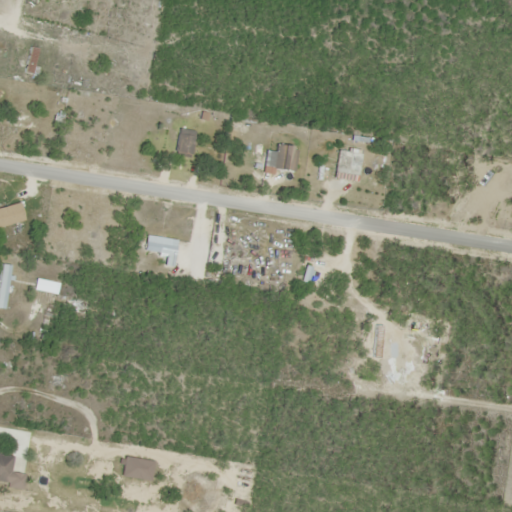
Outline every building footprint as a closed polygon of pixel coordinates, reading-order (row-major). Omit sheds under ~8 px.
[(192,131),(176,128),(171,156),(187,159),(192,131)] [(290,172),(295,149),(274,145),(269,168),(290,172)] [(250,168),(260,168),(260,146),(250,146),(250,168)] [(347,171),(355,171),(355,155),(347,155),(347,171)] [(332,173),(332,156),(323,156),(323,173),(332,173)] [(173,246),(141,243),(140,252),(172,255),(173,246)] [(54,295),(57,284),(34,278),(31,289),(54,295)] [(11,456),(0,454),(0,483),(19,486),(21,475),(8,473),(11,456)]
